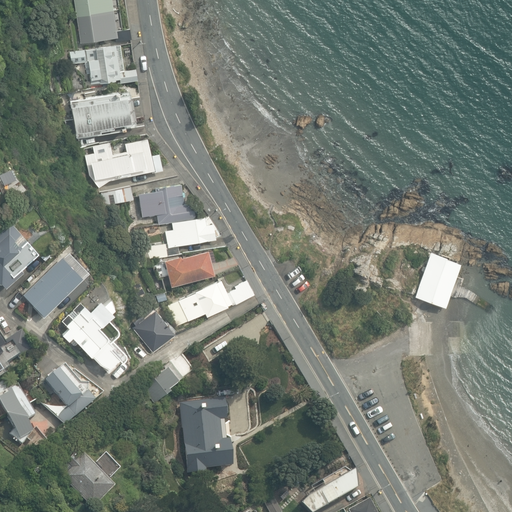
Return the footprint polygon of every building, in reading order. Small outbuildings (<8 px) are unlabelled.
[(74,0),(80,42),(114,37),(114,40),(130,38),(129,28),(116,29),(111,0),(74,0)] [(120,45),(70,52),(71,63),(84,61),(86,73),(89,73),(90,83),(99,82),(99,83),(118,80),(119,83),(137,81),(135,69),(124,70),(120,45)] [(65,90),(63,73),(56,74),(58,91),(65,90)] [(129,91),(69,103),(76,138),(100,133),(100,132),(129,126),(128,122),(134,120),(129,91)] [(151,155),(147,138),(124,143),(126,151),(112,154),(109,142),(83,148),(89,175),(98,187),(108,180),(153,170),(153,172),(162,170),(158,154),(151,155)] [(0,177),(0,183),(1,185),(8,181),(4,175),(0,177)] [(159,223),(171,221),(195,217),(192,202),(184,204),(183,197),(185,196),(184,192),(182,192),(181,183),(155,188),(155,190),(139,193),(143,216),(157,213),(159,223)] [(104,206),(133,199),(130,185),(101,192),(104,206)] [(195,217),(171,221),(172,229),(165,230),(167,242),(143,246),(148,258),(179,253),(178,245),(215,239),(212,223),(206,224),(204,216),(195,217)] [(0,281),(1,282),(4,286),(23,270),(20,267),(38,252),(11,222),(0,232),(0,281)] [(165,259),(171,285),(214,274),(207,249),(181,256),(181,255),(165,259)] [(89,272),(69,251),(37,281),(32,275),(23,284),(28,289),(24,293),(37,308),(35,309),(43,317),(89,272)] [(132,254),(137,264),(144,261),(139,251),(132,254)] [(411,297),(441,309),(457,264),(427,253),(411,297)] [(176,315),(181,323),(204,311),(207,316),(228,306),(228,305),(234,301),(235,304),(254,294),(247,279),(234,285),(236,288),(228,292),(221,279),(217,282),(216,281),(192,293),(191,291),(185,294),(186,296),(178,300),(184,311),(176,315)] [(156,295),(159,301),(167,298),(165,292),(156,295)] [(73,338),(108,373),(123,360),(125,358),(125,355),(124,352),(112,339),(109,341),(107,339),(107,338),(107,335),(99,327),(101,326),(101,327),(114,315),(101,301),(90,312),(83,305),(78,310),(79,311),(71,319),(69,316),(64,322),(65,324),(65,325),(68,329),(63,334),(69,341),(73,338)] [(132,327),(153,352),(175,334),(154,308),(142,317),(143,319),(142,319),(140,317),(135,321),(137,323),(132,327)] [(255,339),(261,349),(280,338),(274,327),(255,339)] [(198,349),(207,364),(224,353),(223,352),(236,347),(230,329),(214,337),(213,336),(205,342),(206,344),(198,349)] [(0,373),(13,366),(10,362),(33,347),(22,330),(0,343),(0,373)] [(73,374),(64,364),(45,380),(67,406),(60,411),(57,418),(64,424),(103,393),(93,385),(88,383),(81,383),(78,380),(80,378),(76,372),(73,374)] [(154,405),(170,393),(169,391),(179,383),(167,368),(141,388),(154,405)] [(8,386),(3,376),(0,377),(0,402),(18,436),(15,438),(20,442),(16,446),(18,449),(22,446),(28,451),(45,438),(34,425),(30,428),(26,419),(32,413),(16,382),(8,386)] [(206,468),(232,466),(229,438),(226,439),(224,419),(226,419),(224,398),(179,402),(181,423),(182,423),(185,453),(180,454),(181,464),(186,464),(187,474),(206,472),(206,468)] [(169,427),(169,440),(179,439),(179,426),(169,427)] [(63,478),(91,508),(115,485),(101,470),(102,469),(95,462),(94,464),(84,453),(79,458),(74,453),(65,462),(67,464),(62,469),(66,474),(63,478)] [(300,503),(308,511),(312,511),(356,487),(354,469),(351,471),(344,466),(311,486),(315,493),(306,496),(300,503)] [(261,498),(268,511),(279,511),(270,493),(261,498)] [(376,511),(369,498),(348,510),(349,511),(376,511)]
